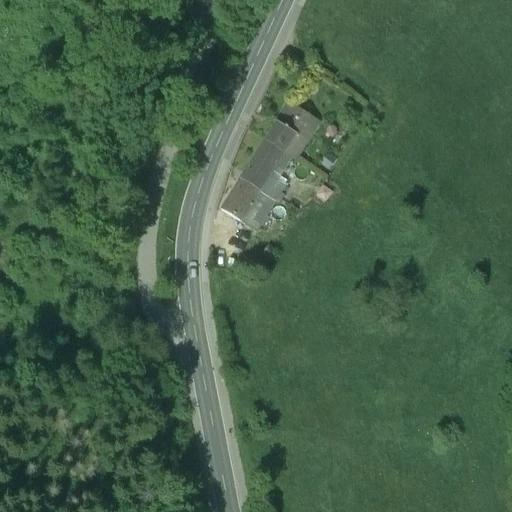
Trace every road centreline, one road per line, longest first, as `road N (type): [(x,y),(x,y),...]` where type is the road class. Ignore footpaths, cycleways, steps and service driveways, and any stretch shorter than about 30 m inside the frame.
road 1 (unclassified): [(200,0),(198,62),(142,251),(154,318),(184,364),(197,362)]
road 2 (tertiary): [(197,362),(187,272),(192,219),(282,0)]
road 3 (tertiary): [(229,511),(197,362)]
